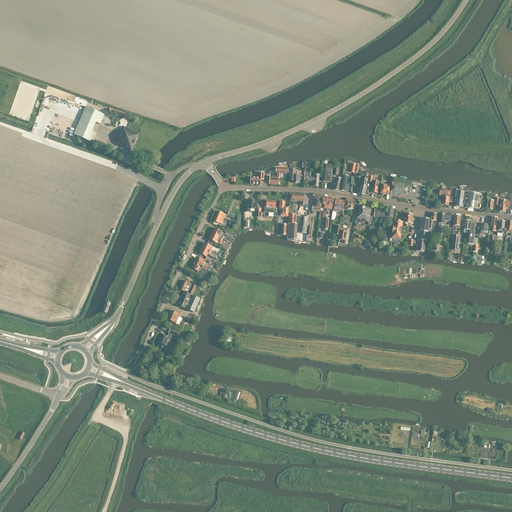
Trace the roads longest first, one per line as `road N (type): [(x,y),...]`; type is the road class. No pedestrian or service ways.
road 1 (primary): [(511,476),(315,447),(131,384)]
road 2 (tertiary): [(205,161),(284,134),(360,94),(440,35),(465,0)]
road 3 (tertiary): [(511,216),(314,189),(223,186)]
road 4 (unclassified): [(223,186),(129,369)]
road 5 (tertiary): [(99,333),(114,319),(174,189),(205,161)]
road 6 (track): [(111,387),(98,415),(121,430),(124,442),(103,511)]
